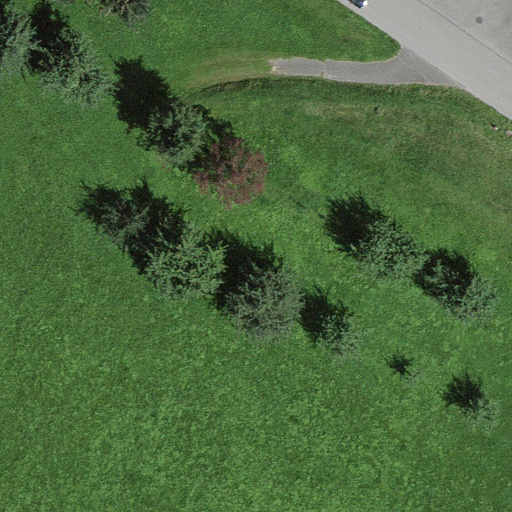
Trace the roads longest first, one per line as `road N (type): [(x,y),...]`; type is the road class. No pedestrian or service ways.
road 1 (track): [(441,50),(414,73),(271,69)]
road 2 (unclassified): [(362,0),(511,96)]
